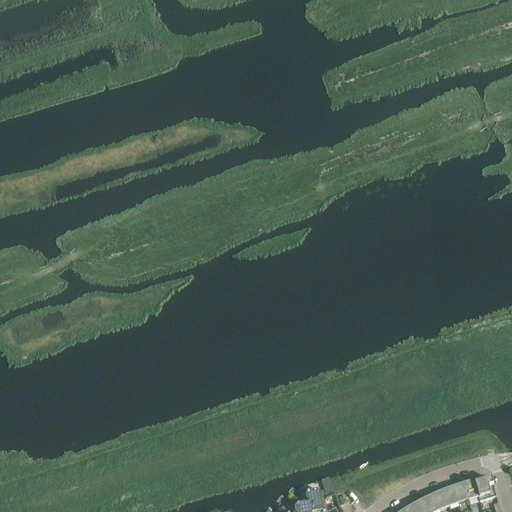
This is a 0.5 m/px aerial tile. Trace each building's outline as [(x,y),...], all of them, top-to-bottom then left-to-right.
[(484,479),(474,482),(478,499),(479,503),(496,498),(491,480),(485,482),(484,479)] [(474,482),(463,485),(468,502),(478,499),(474,482)] [(456,487),(453,488),(458,505),(468,502),(463,485),(456,487)] [(324,490),(327,498),(335,495),(332,487),(324,490)] [(449,490),(443,492),(449,509),(458,505),(453,488),(449,490)] [(308,502),(308,504),(309,511),(337,511),(336,509),(327,511),(325,511),(322,502),(321,502),(319,492),(306,494),(307,495),(306,495),(305,497),(305,501),(307,502),(308,502)] [(436,495),(432,496),(439,511),(440,511),(449,509),(443,492),(436,495)] [(426,499),(422,501),(427,511),(439,511),(432,496),(426,499)] [(419,503),(413,506),(415,511),(427,511),(422,501),(419,503)]
